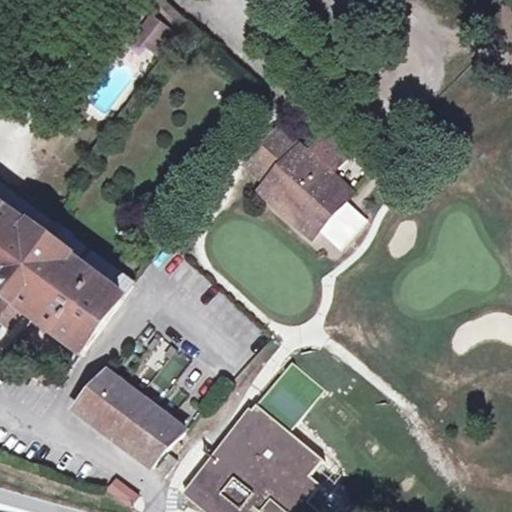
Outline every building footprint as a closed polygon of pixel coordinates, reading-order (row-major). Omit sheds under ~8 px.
[(160,52),(175,34),(153,17),(139,36),(160,52)] [(321,232),(354,194),(340,181),(341,179),(335,173),(333,175),(327,170),(333,163),(321,153),(315,159),(281,128),(247,166),(268,185),(262,192),(280,209),(286,201),(321,232)] [(338,166),(354,180),(365,167),(349,153),(338,166)] [(0,208),(9,216),(7,218),(98,289),(102,287),(126,306),(139,290),(0,182),(0,208)] [(314,239),(321,232),(286,201),(280,209),(314,239)] [(122,311),(126,306),(102,287),(98,289),(7,218),(9,216),(0,208),(0,291),(6,296),(0,304),(0,322),(11,331),(26,312),(60,339),(59,340),(84,360),(104,335),(122,311)] [(332,396),(298,368),(263,410),(262,411),(233,446),(240,451),(204,495),(217,506),(211,511),(318,511),(315,509),(329,492),(317,483),(331,467),(297,439),(332,396)] [(193,436),(114,377),(84,415),(160,471),(167,463),(180,449),(185,444),(193,436)] [(336,411),(372,441),(381,430),(345,400),(336,411)] [(334,418),(319,443),(337,454),(352,429),(334,418)] [(353,433),(339,457),(353,466),(367,441),(353,433)] [(189,447),(185,444),(180,449),(184,453),(189,447)] [(240,451),(233,446),(190,496),(208,511),(211,511),(217,506),(204,495),(240,451)] [(186,464),(177,457),(170,466),(164,474),(169,478),(172,481),(186,464)]
